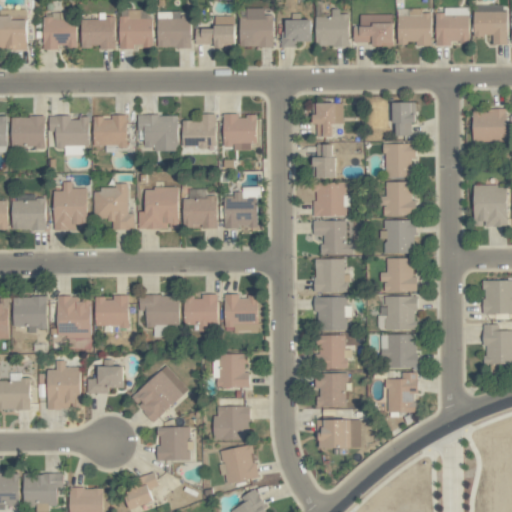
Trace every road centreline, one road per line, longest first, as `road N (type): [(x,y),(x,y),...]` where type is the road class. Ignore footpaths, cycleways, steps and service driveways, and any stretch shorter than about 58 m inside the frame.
road 1 (residential): [(511,77),(0,82)]
road 2 (residential): [(281,80),(286,432),(290,459),(322,511)]
road 3 (residential): [(454,420),(451,78)]
road 4 (residential): [(283,259),(0,262)]
road 5 (residential): [(329,511),(403,450),(511,397)]
